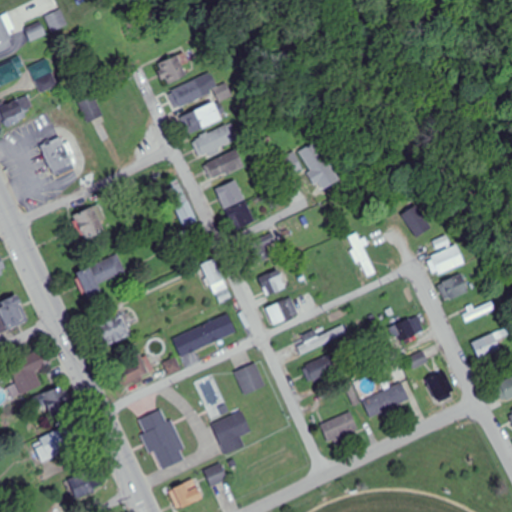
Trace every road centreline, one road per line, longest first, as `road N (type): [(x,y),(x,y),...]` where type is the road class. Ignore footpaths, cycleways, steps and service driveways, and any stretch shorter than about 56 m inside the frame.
road 1 (residential): [(327,473),(133,49)]
road 2 (residential): [(415,265),(106,410)]
road 3 (primary): [(142,489),(0,192)]
road 4 (residential): [(251,511),(481,404)]
road 5 (residential): [(511,466),(415,265)]
road 6 (residential): [(176,142),(0,234)]
